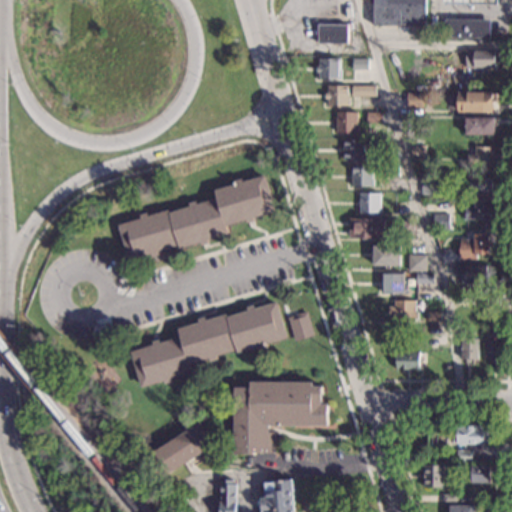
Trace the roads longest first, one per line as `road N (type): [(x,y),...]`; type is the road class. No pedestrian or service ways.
road 1 (residential): [(402,511),(272,98)]
road 2 (primary): [(179,0),(196,40),(189,89),(155,128),(105,144),(60,134),(26,99),(3,0)]
road 3 (secondary): [(2,313),(18,249),(40,214),(72,187),(235,129)]
road 4 (secondary): [(32,511),(6,431),(2,313)]
road 5 (residential): [(511,399),(369,401)]
